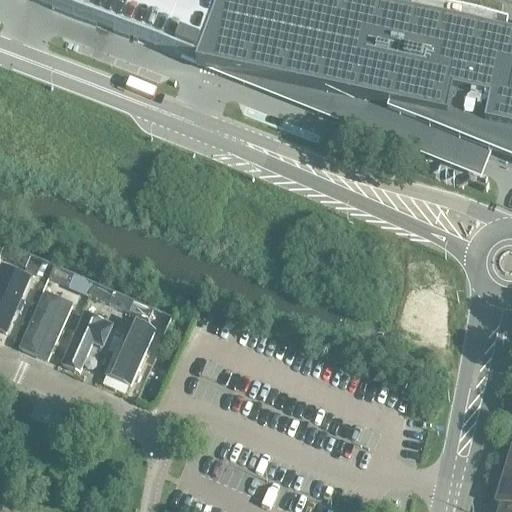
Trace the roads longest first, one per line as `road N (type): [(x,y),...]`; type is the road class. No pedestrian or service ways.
road 1 (unclassified): [(457,493),(377,466),(359,485),(180,412),(146,426),(0,367)]
road 2 (tertiary): [(353,188),(0,50)]
road 3 (tertiary): [(508,230),(434,198),(353,188)]
road 4 (secondary): [(482,287),(464,385),(467,427)]
road 5 (tertiary): [(353,188),(476,253)]
road 6 (secondary): [(467,427),(486,388),(505,300)]
